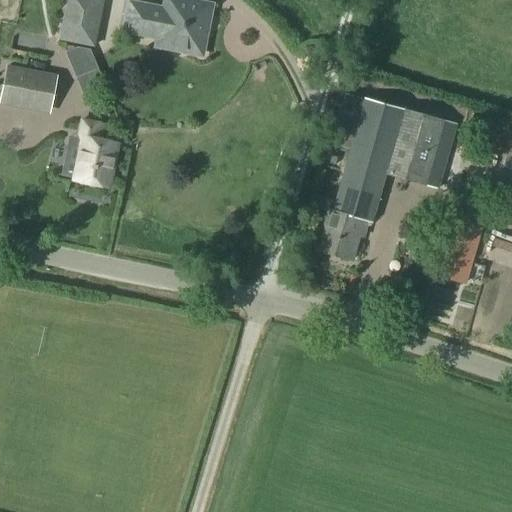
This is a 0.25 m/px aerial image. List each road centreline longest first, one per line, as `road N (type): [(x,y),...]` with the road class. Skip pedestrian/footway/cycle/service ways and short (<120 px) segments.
road 1 (unclassified): [(511,380),(260,302),(0,248)]
road 2 (track): [(349,0),(260,302)]
road 3 (track): [(197,511),(260,302)]
